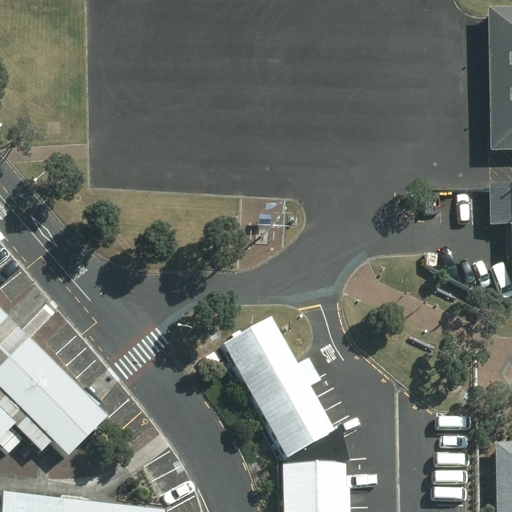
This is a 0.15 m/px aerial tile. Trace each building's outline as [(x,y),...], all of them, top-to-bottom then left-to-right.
[(511,8),(489,8),(486,150),(511,150),(511,8)] [(511,181),(488,182),(488,225),(511,225),(511,288),(511,181)] [(65,459),(104,419),(0,314),(0,417),(38,456),(50,444),(65,459)] [(269,319),(220,347),(284,462),(333,434),(308,390),(320,383),(308,361),(296,368),(269,319)] [(0,438),(10,428),(0,418),(0,438)] [(511,511),(511,445),(493,446),(495,511),(511,511)] [(344,511),(343,465),(279,466),(280,511),(344,511)] [(150,511),(0,494),(0,511),(150,511)]
